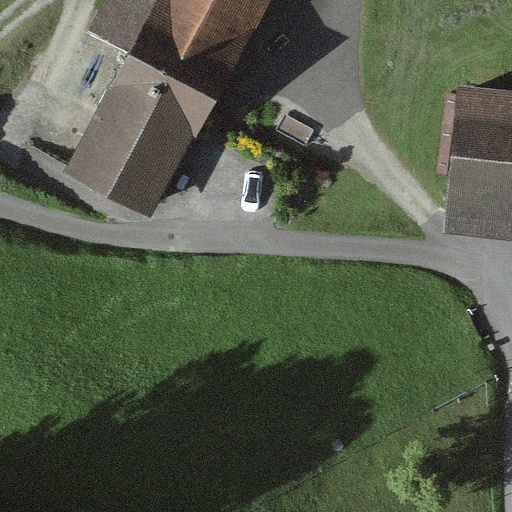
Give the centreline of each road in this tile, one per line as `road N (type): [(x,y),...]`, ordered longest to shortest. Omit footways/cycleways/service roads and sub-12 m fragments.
road 1 (track): [(0,210),(100,234),(511,270)]
road 2 (track): [(336,0),(333,56),(348,135),(464,261)]
